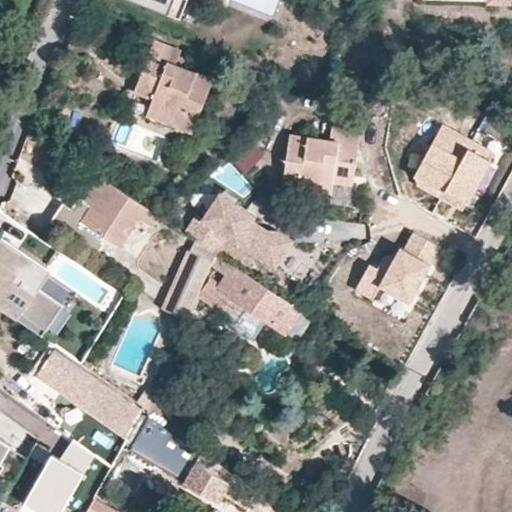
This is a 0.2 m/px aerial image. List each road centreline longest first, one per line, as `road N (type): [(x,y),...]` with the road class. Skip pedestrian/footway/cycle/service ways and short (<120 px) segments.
road 1 (residential): [(343,511),(511,196)]
road 2 (residential): [(64,0),(0,174)]
